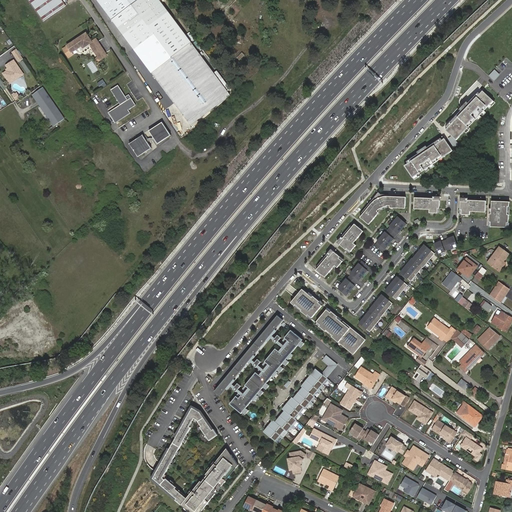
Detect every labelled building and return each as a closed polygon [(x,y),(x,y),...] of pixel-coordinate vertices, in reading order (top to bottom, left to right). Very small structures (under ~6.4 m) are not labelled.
[(30,0),(44,19),(66,4),(62,0),(30,0)] [(97,0),(191,124),(231,95),(159,0),(97,0)] [(90,42),(91,45),(101,60),(108,55),(96,38),(92,41),(87,33),(69,45),(73,50),(81,45),(84,43),(85,45),(90,42)] [(17,49),(12,52),(19,61),(23,58),(17,49)] [(15,59),(7,64),(10,68),(4,72),(8,78),(14,75),(16,78),(24,73),(15,59)] [(494,81),(500,74),(494,69),(488,76),(494,81)] [(122,104),(111,111),(118,122),(131,113),(129,110),(137,105),(131,97),(128,100),(117,84),(111,88),(122,104)] [(43,88),(33,95),(54,126),(64,119),(43,88)] [(479,117),(494,102),(484,92),(481,95),(480,94),(475,99),(469,104),(468,103),(462,110),(463,111),(447,128),(448,129),(446,131),(457,141),(479,117)] [(159,144),(171,136),(162,124),(150,132),(159,144)] [(145,136),(132,145),(140,158),(154,148),(145,136)] [(414,178),(454,151),(446,139),(443,141),(442,138),(427,148),(426,147),(418,152),(419,154),(407,162),(409,164),(406,166),(414,178)] [(377,208),(378,208),(386,204),(388,205),(388,207),(404,208),(404,196),(400,196),(400,194),(379,193),(377,191),(369,200),(360,211),(361,213),(359,216),(367,223),(377,211),(376,210),(377,208)] [(438,212),(439,196),(417,195),(417,197),(413,197),(413,208),(428,209),(428,212),(438,212)] [(484,211),(484,200),(481,200),(481,198),(459,197),(458,213),(468,214),(468,211),(484,211)] [(487,226),(506,227),(507,227),(508,201),(500,201),(490,201),(490,208),(488,208),(487,226)] [(384,246),(392,236),(391,236),(396,230),(396,231),(400,226),(404,221),(396,214),(392,219),(388,224),(389,224),(384,230),(376,239),(376,240),(374,243),(381,249),(383,246),(384,246)] [(352,241),(361,230),(353,222),(350,226),(349,224),(335,241),(348,251),(354,243),(352,241)] [(451,247),(457,245),(454,235),(448,237),(448,238),(441,240),(435,242),(438,252),(444,250),(444,249),(451,247)] [(408,280),(420,266),(420,267),(432,253),(422,244),(410,258),(409,258),(398,272),(408,280)] [(509,253),(499,247),(488,262),(497,268),(503,259),(504,260),(509,253)] [(336,266),(342,258),(329,248),(316,264),(317,265),(315,268),(323,276),(333,264),(336,266)] [(357,278),(365,268),(367,265),(360,259),(358,262),(357,262),(349,271),(350,272),(348,275),(345,277),(337,287),(345,293),(353,284),(352,283),(353,283),(357,277),(357,278)] [(460,283),(463,279),(453,271),(443,284),(452,291),(459,282),(460,283)] [(479,271),(475,277),(480,281),(485,275),(484,275),(479,271)] [(393,298),(405,284),(395,276),(383,290),(393,298)] [(501,283),(492,296),(501,303),(510,290),(501,283)] [(309,318),(321,303),(302,286),(289,301),(309,318)] [(367,331),(376,320),(379,317),(378,316),(390,302),(380,294),(368,308),(357,322),(367,331)] [(467,301),(463,306),(469,310),(473,305),(467,301)] [(487,302),(483,307),(489,312),(493,307),(487,302)] [(363,339),(326,307),(313,321),(351,353),(363,339)] [(511,321),(511,319),(511,318),(505,314),(502,312),(499,317),(497,315),(492,322),(498,326),(498,327),(507,332),(511,323),(511,321)] [(220,396),(284,321),(279,316),(215,390),(220,396)] [(402,319),(398,324),(407,332),(411,328),(402,319)] [(434,319),(428,326),(435,331),(434,332),(440,337),(441,337),(447,329),(434,319)] [(482,327),(479,324),(472,332),(475,335),(482,327)] [(448,342),(457,329),(454,327),(450,331),(444,339),(448,342)] [(463,328),(460,332),(470,338),(472,334),(463,328)] [(447,329),(441,337),(444,339),(450,331),(447,329)] [(242,413),(303,340),(291,330),(285,338),(290,342),(280,354),(275,349),(264,363),(269,367),(259,378),(254,374),(243,387),(248,391),(242,399),(237,395),(230,402),(242,413)] [(492,331),(480,342),(489,350),(500,338),(492,331)] [(462,333),(458,338),(466,345),(470,339),(462,333)] [(409,347),(415,351),(417,350),(418,351),(417,351),(423,356),(428,349),(429,349),(431,346),(425,341),(423,345),(415,339),(409,347)] [(474,364),(485,353),(481,349),(480,350),(476,345),(466,356),(461,361),(469,369),(474,364)] [(424,366),(427,362),(420,357),(417,361),(423,365),(424,366)] [(424,366),(423,365),(418,370),(428,377),(432,372),(424,366)] [(355,377),(370,387),(376,377),(361,368),(355,377)] [(282,433),(292,421),(291,420),(301,408),(302,409),(312,398),(311,396),(326,379),(314,369),(299,386),(301,387),(291,399),(289,398),(279,410),(281,412),(271,424),(269,422),(263,431),(274,440),(281,432),(282,433)] [(375,373),(374,375),(376,377),(370,387),(364,383),(363,385),(371,390),(379,376),(375,373)] [(457,384),(468,392),(471,387),(461,379),(457,384)] [(352,385),(341,403),(350,409),(358,395),(360,397),(363,392),(352,385)] [(386,396),(392,401),(393,400),(396,402),(404,407),(409,398),(392,387),(386,396)] [(472,391),(479,396),(482,392),(475,387),(472,391)] [(457,414),(474,427),(483,415),(465,402),(457,414)] [(417,419),(426,425),(433,414),(415,403),(410,411),(419,417),(417,419)] [(191,511),(199,511),(239,463),(227,447),(188,495),(164,475),(196,419),(210,439),(218,434),(202,409),(192,404),(150,476),(191,511)] [(331,404),(324,416),(332,421),(330,424),(342,430),(348,419),(341,415),(340,417),(338,415),(341,410),(331,404)] [(444,437),(448,439),(447,440),(446,441),(450,443),(457,432),(438,421),(433,430),(444,437)] [(373,444),(379,436),(374,432),(372,433),(370,431),(367,430),(365,432),(362,430),(360,429),(359,426),(354,424),(349,433),(353,435),(356,437),(355,439),(360,441),(361,439),(364,441),(365,439),(369,442),(373,444)] [(336,439),(315,428),(311,435),(319,440),(316,447),(327,452),(331,444),(333,445),(336,439)] [(465,431),(462,435),(465,438),(466,437),(471,440),(473,437),(465,431)] [(403,455),(407,448),(403,446),(404,445),(392,437),(387,446),(398,453),(399,452),(403,455)] [(472,450),(470,453),(477,458),(482,448),(466,438),(460,447),(466,451),(469,448),(472,450)] [(414,465),(416,466),(417,464),(422,467),(428,456),(413,447),(410,452),(407,457),(402,464),(411,469),(414,465)] [(301,451),(290,453),(291,458),(290,459),(292,470),(293,470),(294,474),(301,472),(300,468),(301,468),(301,464),(304,460),(303,459),(306,455),(301,451)] [(376,460),(373,465),(376,466),(372,474),(381,478),(380,479),(388,483),(393,473),(385,470),(387,466),(376,460)] [(453,472),(441,465),(440,467),(435,465),(436,463),(433,461),(426,472),(436,479),(438,475),(447,481),(453,472)] [(376,466),(373,465),(369,473),(380,479),(381,478),(372,474),(376,466)] [(322,483),(325,484),(328,485),(326,489),(332,491),(338,477),(322,469),(316,481),(322,484),(322,483)] [(457,477),(453,475),(449,482),(462,491),(462,493),(466,496),(471,487),(471,484),(458,476),(457,477)] [(413,495),(419,486),(418,483),(405,476),(401,484),(406,487),(404,490),(413,495)] [(500,493),(510,495),(510,494),(511,494),(511,492),(511,491),(511,486),(511,485),(511,481),(507,480),(506,484),(497,482),(494,493),(499,495),(500,493)] [(360,484),(353,497),(369,505),(376,491),(360,484)] [(436,495),(422,487),(417,496),(431,504),(436,495)] [(252,510),(257,500),(248,496),(243,506),(251,510),(252,510)] [(390,511),(395,503),(385,499),(381,506),(383,507),(380,511),(390,511)] [(449,511),(450,511),(455,504),(447,499),(442,508),(449,511)] [(262,511),(266,504),(261,501),(260,502),(257,500),(252,510),(256,511),(262,511)]
